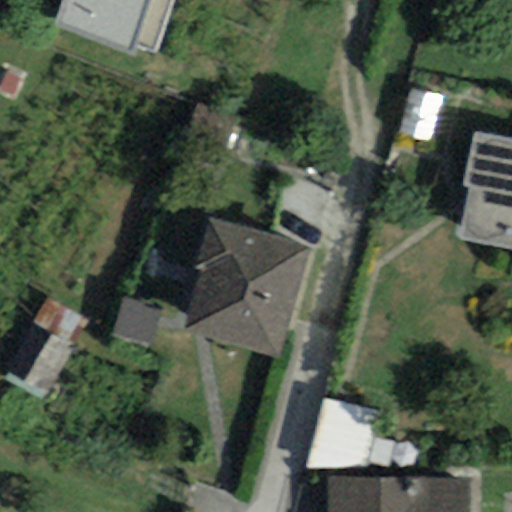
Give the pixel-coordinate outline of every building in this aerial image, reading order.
[(174,0),(74,0),(70,12),(159,43),(174,0)] [(511,131),(478,126),(462,221),(511,229),(511,131)] [(310,244),(213,215),(180,324),(277,353),(310,244)] [(369,466),(381,410),(331,399),(319,456),(369,466)] [(466,511),(467,480),(327,478),(326,511),(466,511)]
